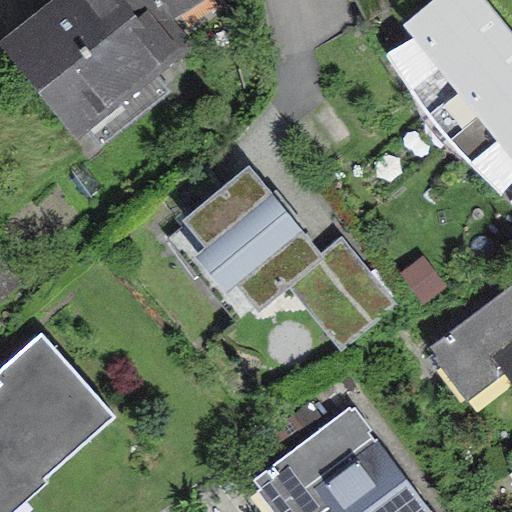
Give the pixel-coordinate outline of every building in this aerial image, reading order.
[(71,0),(9,42),(86,156),(208,74),(174,24),(210,0),(71,0)] [(432,36),(392,68),(430,116),(496,198),(511,184),(511,33),(485,0),(449,0),(421,23),(432,36)] [(252,162),(168,234),(234,310),(253,294),(274,318),(291,303),(331,349),(379,308),(252,162)] [(511,296),(428,360),(472,417),(511,386),(511,296)] [(0,511),(46,511),(125,435),(39,348),(0,386),(0,413),(2,415),(0,416),(0,511)] [(431,511),(354,411),(250,489),(267,511),(338,511),(342,509),(344,511),(431,511)]
